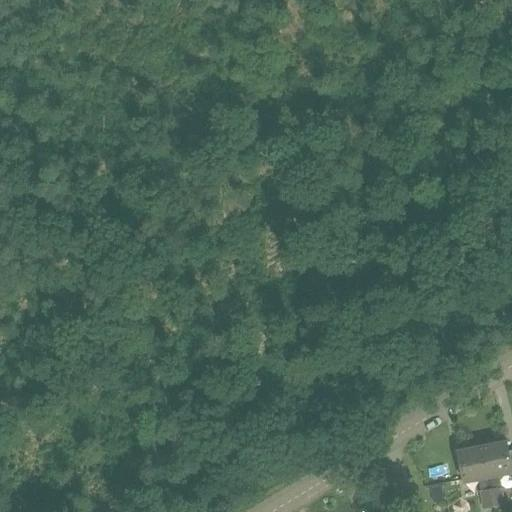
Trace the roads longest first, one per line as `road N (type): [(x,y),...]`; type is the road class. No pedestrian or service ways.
road 1 (unclassified): [(374,444),(511,362)]
road 2 (unclassified): [(261,511),(374,444)]
